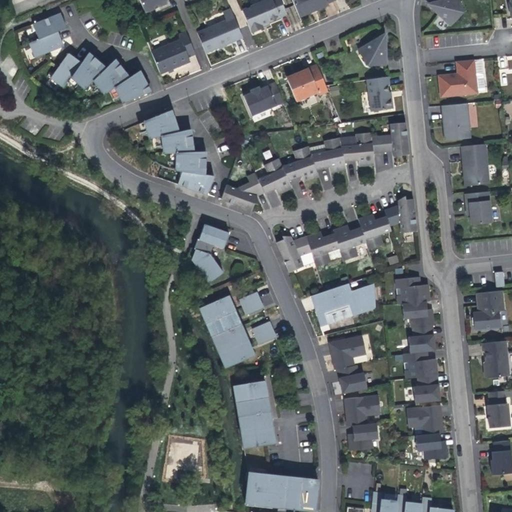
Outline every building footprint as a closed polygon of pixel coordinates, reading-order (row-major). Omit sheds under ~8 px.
[(137,0),(143,12),(152,9),(158,6),(163,4),(167,2),(166,0),(137,0)] [(264,0),(241,10),(251,33),(263,28),(262,24),(270,21),(286,14),(280,0),(264,0)] [(291,0),(298,16),(318,8),(327,4),(326,2),(331,0),(291,0)] [(464,11),(458,0),(433,0),(429,1),(449,26),(464,11)] [(242,37),(231,10),(223,13),(226,20),(197,32),(205,53),(232,41),(242,37)] [(58,13),(30,24),(36,39),(27,43),(33,58),(61,46),(59,41),(55,32),(64,28),(62,21),(58,13)] [(180,39),(150,51),(159,73),(179,65),(189,61),(187,57),(195,54),(185,32),(178,35),(180,39)] [(372,41),(358,51),(366,65),(385,65),(384,37),(380,34),(372,41)] [(66,53),(48,78),(61,87),(69,78),(82,89),(92,81),(102,94),(113,88),(121,103),(146,93),(137,75),(126,82),(113,64),(105,72),(88,57),(82,65),(80,63),(73,58),(66,53)] [(146,93),(149,92),(147,87),(142,78),(138,71),(127,77),(125,74),(119,67),(113,59),(104,68),(100,64),(91,56),(87,53),(80,63),(82,65),(88,57),(105,72),(113,64),(126,82),(137,75),(146,93)] [(438,76),(440,97),(477,93),(477,91),(485,90),(483,75),(475,76),(474,60),(474,59),(456,61),(457,74),(444,75),(438,76)] [(474,60),(475,76),(483,75),(482,59),(474,60)] [(327,91),(316,64),(307,68),(308,71),(287,80),(296,101),(318,92),(319,94),(327,91)] [(287,80),(308,71),(307,68),(296,73),(286,77),(287,80)] [(388,76),(366,79),(370,111),(392,109),(390,97),(388,97),(388,92),(387,84),(389,84),(388,76)] [(283,102),(275,82),(264,87),(259,89),(258,86),(250,90),(251,92),(243,95),(251,115),(283,102)] [(466,103),(440,106),(442,118),(444,141),(469,138),(466,103)] [(187,133),(175,136),(172,125),(168,113),(167,111),(142,122),(147,139),(160,137),(162,154),(174,154),(173,171),(180,172),(176,185),(206,195),(209,186),(212,176),(203,175),(201,174),(201,155),(190,156),(189,148),(187,137),(187,133)] [(409,154),(406,123),(388,125),(390,136),(371,138),(373,155),(392,153),(392,155),(395,156),(401,158),(401,155),(409,154)] [(201,174),(203,175),(204,170),(204,161),(205,152),(192,152),(189,129),(174,132),(175,136),(187,133),(187,137),(189,148),(190,156),(201,155),(201,174)] [(338,136),(340,144),(354,143),(353,135),(353,132),(337,134),(338,136)] [(340,144),(344,160),(353,159),(353,158),(358,157),(358,163),(359,166),(374,164),(373,155),(371,138),(371,133),(353,135),(354,143),(340,144)] [(344,160),(340,144),(338,136),(322,140),(323,142),(307,146),(315,167),(324,165),(324,164),(328,163),(329,169),(330,172),(346,168),(344,160)] [(486,144),(461,147),(463,169),(467,169),(468,186),(489,184),(486,144)] [(294,159),(280,164),(287,179),(295,176),(295,174),(299,173),(300,177),(302,181),(318,175),(315,167),(307,146),(307,145),(291,151),(294,159)] [(261,187),(264,192),(265,194),(272,190),(271,188),(274,187),(277,193),(291,187),(287,179),(280,164),(277,158),(263,165),(267,174),(258,179),(261,187)] [(250,192),(261,187),(258,179),(254,172),(245,176),(248,183),(241,186),(246,208),(251,210),(253,205),(253,203),(257,204),(258,195),(250,192)] [(246,208),(241,186),(238,187),(225,185),(219,201),(246,208)] [(250,192),(258,195),(264,192),(261,187),(250,192)] [(489,191),(466,194),(467,205),(468,210),(471,210),(471,215),(472,224),(492,222),(489,191)] [(383,211),(385,216),(388,225),(399,222),(400,233),(416,231),(413,200),(405,200),(404,197),(397,201),(398,208),(394,209),(392,210),(391,208),(383,211)] [(388,225),(385,216),(381,218),(377,219),(378,221),(375,222),(372,214),(357,219),(359,227),(367,250),(382,244),(379,235),(390,231),(388,225)] [(203,225),(198,240),(202,241),(214,245),(224,249),(229,234),(203,225)] [(352,257),(349,231),(347,225),(332,230),(333,233),(338,248),(342,260),(352,257)] [(349,231),(352,257),(357,255),(354,245),(364,242),(359,227),(355,228),(352,229),(353,231),(349,232),(349,231)] [(320,230),(305,235),(314,261),(316,266),(330,261),(327,251),(338,248),(333,233),(325,235),(326,237),(323,238),(320,230)] [(314,261),(305,235),(297,238),(298,240),(292,241),(291,236),(282,235),(283,239),(277,241),(276,241),(289,270),(302,265),(314,261)] [(214,245),(202,241),(198,251),(195,250),(191,261),(208,284),(222,274),(210,256),(214,245)] [(396,255),(387,258),(389,265),(399,262),(396,255)] [(503,273),(494,274),(495,287),(504,286),(503,273)] [(429,301),(427,284),(419,285),(414,286),(413,278),(394,280),(396,288),(399,288),(400,296),(396,296),(397,304),(401,304),(425,301),(429,301)] [(357,316),(355,291),(351,293),(348,284),(315,295),(318,306),(319,309),(316,310),(322,327),(357,316)] [(355,291),(357,316),(378,309),(374,285),(355,291)] [(505,310),(503,290),(478,293),(479,312),(474,312),(476,329),(501,326),(500,311),(505,310)] [(263,309),(256,293),(240,300),(246,316),(263,309)] [(269,293),(261,297),(265,306),(273,302),(269,293)] [(226,351),(232,365),(254,355),(229,297),(207,307),(213,321),(207,324),(220,354),(226,351)] [(433,326),(432,315),(427,316),(426,310),(425,301),(401,304),(403,319),(409,318),(410,328),(432,326),(433,326)] [(213,321),(207,307),(201,309),(207,324),(213,321)] [(276,338),(269,323),(252,330),(259,345),(276,338)] [(434,351),(433,338),(429,339),(428,326),(410,328),(411,337),(408,338),(409,354),(421,352),(426,351),(434,351)] [(366,354),(362,336),(333,342),(336,353),(332,354),(335,369),(337,369),(341,368),(354,365),(352,357),(366,354)] [(509,375),(505,340),(482,342),(483,350),(485,350),(486,357),(486,361),(486,367),(484,369),(485,373),(487,375),(487,377),(509,375)] [(226,351),(220,354),(226,368),(232,365),(226,351)] [(437,376),(435,359),(427,360),(422,360),(421,352),(409,354),(403,354),(404,363),(407,363),(408,371),(405,371),(406,379),(416,378),(433,376),(437,376)] [(367,388),(364,373),(358,373),(357,365),(354,365),(341,368),(344,380),(340,381),(343,393),(367,388)] [(440,401),(438,388),(435,388),(433,376),(416,378),(417,387),(413,387),(415,403),(440,401)] [(266,389),(265,382),(241,386),(242,391),(236,396),(245,449),(275,443),(273,433),(270,413),(266,389)] [(504,390),(489,391),(490,404),(488,404),(488,411),(490,427),(510,425),(508,402),(505,402),(504,390)] [(366,416),(380,414),(378,396),(345,398),(346,410),(350,409),(352,425),(353,425),(367,424),(366,416)] [(443,433),(442,417),(437,418),(436,406),(407,409),(408,428),(422,426),(423,435),(440,433),(443,433)] [(378,439),(376,423),(353,425),(354,432),(354,439),(349,439),(349,446),(350,452),(372,449),(371,439),(378,439)] [(441,448),(440,441),(440,433),(423,435),(416,435),(417,451),(424,450),(425,460),(447,457),(446,447),(441,448)] [(511,447),(493,448),(493,458),(494,472),(511,471),(511,447)] [(319,480),(249,472),(246,503),(315,511),(319,480)] [(372,510),(377,511),(380,511),(396,511),(397,501),(382,499),(383,493),(374,492),(372,510)] [(421,511),(422,504),(407,502),(408,496),(398,495),(397,501),(396,511),(421,511)] [(432,499),(423,498),(422,504),(421,511),(453,511),(454,511),(431,508),(432,499)]
